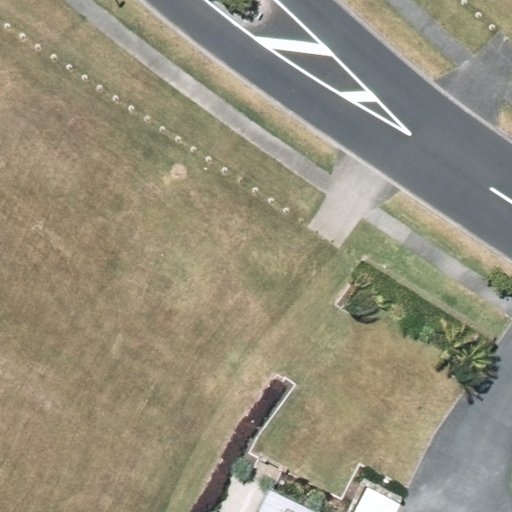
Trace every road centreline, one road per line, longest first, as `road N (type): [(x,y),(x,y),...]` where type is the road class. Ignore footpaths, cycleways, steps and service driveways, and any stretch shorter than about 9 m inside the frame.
road 1 (residential): [(407,132),(220,39),(175,0)]
road 2 (residential): [(299,0),(407,132)]
road 3 (residential): [(407,132),(511,201)]
